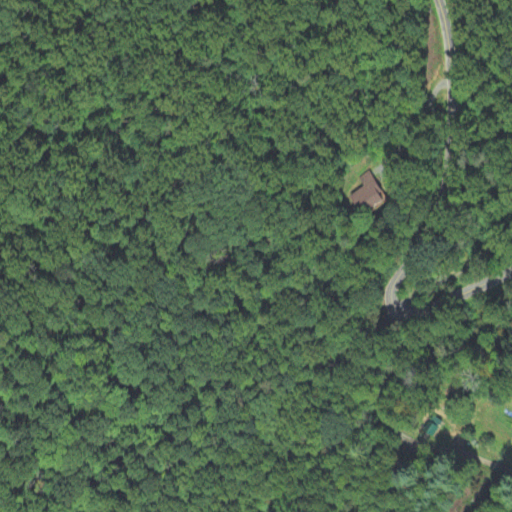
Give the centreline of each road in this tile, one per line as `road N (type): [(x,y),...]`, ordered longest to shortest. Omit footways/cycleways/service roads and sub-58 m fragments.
road 1 (residential): [(436,0),(448,36),(444,201),(389,301),(397,313),(427,312),(511,267)]
road 2 (residential): [(397,313),(301,391),(273,440),(292,455),(361,430),(402,439)]
